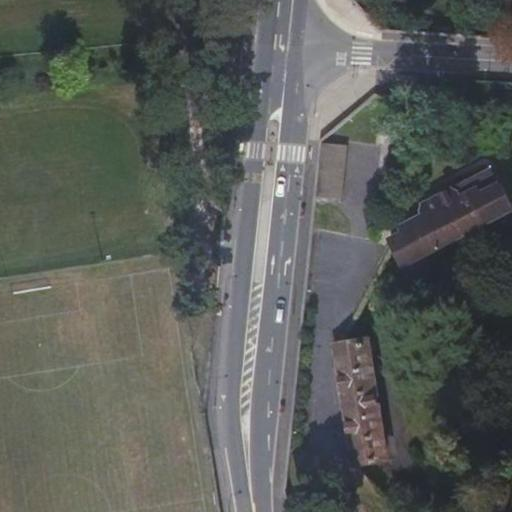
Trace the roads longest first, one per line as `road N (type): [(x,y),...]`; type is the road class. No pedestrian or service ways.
road 1 (secondary): [(256,511),(253,367),(284,46)]
road 2 (residential): [(284,46),(511,61)]
